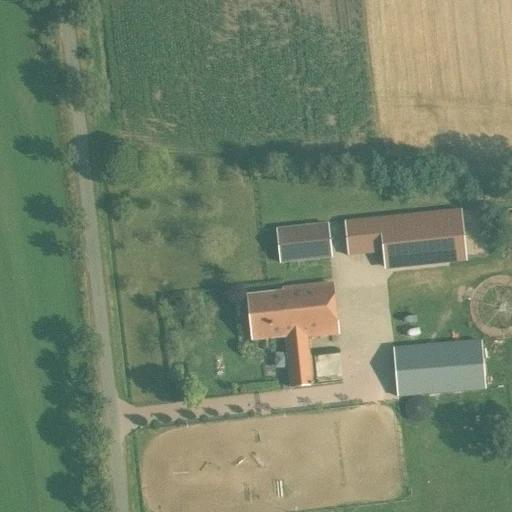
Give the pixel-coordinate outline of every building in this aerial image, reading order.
[(466,263),(461,210),(439,212),(445,265),(466,263)] [(281,264),(330,258),(326,225),(277,230),(281,264)] [(314,385),(308,337),(340,334),(335,284),(285,290),(286,293),(251,297),(256,342),(289,339),(294,387),(314,385)] [(395,393),(485,383),(480,338),(425,344),(426,348),(391,352),(395,393)] [(402,410),(402,411),(402,412),(403,413),(403,414),(403,415),(403,416),(404,416),(404,417),(405,418),(405,419),(406,419),(406,420),(407,420),(407,421),(408,421),(409,422),(410,422),(411,423),(412,423),(413,423),(414,423),(415,423),(415,424),(416,424),(417,424),(417,423),(418,423),(419,423),(420,423),(421,423),(421,422),(422,422),(423,421),(424,421),(424,420),(425,420),(425,419),(426,419),(426,418),(427,418),(427,417),(428,416),(428,415),(428,414),(429,414),(429,413),(429,412),(429,411),(429,410),(429,409),(429,408),(429,407),(428,406),(428,405),(428,404),(427,403),(426,402),(426,401),(425,401),(425,400),(424,400),(424,399),(423,399),(422,398),(421,398),(420,398),(420,397),(419,397),(418,397),(417,397),(416,397),(415,397),(414,397),(413,397),(412,397),(411,398),(410,398),(409,398),(409,399),(408,399),(407,400),(406,401),(405,402),(405,403),(404,403),(404,404),(404,405),(403,405),(403,406),(403,407),(403,408),(402,408),(402,409),(402,410)]
